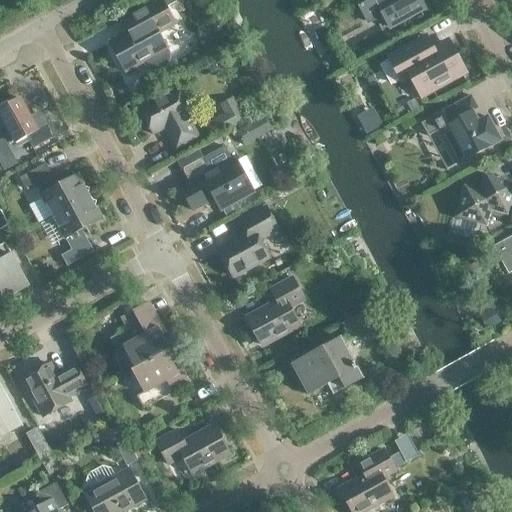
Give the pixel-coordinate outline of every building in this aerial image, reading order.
[(176,2),(175,0),(158,0),(131,15),(122,20),(129,32),(110,43),(125,71),(141,63),(143,66),(147,69),(152,71),(157,70),(164,67),(167,63),(168,58),(168,53),(166,49),(158,33),(175,24),(166,8),(176,2)] [(355,0),(360,8),(366,18),(368,22),(382,15),(389,28),(424,8),(419,0),(355,0)] [(426,36),(419,40),(387,57),(388,59),(380,63),(380,66),(390,85),(393,85),(400,81),(401,83),(410,78),(420,96),(463,73),(447,43),(434,50),(426,36)] [(178,149),(198,138),(187,116),(190,115),(176,90),(139,110),(153,135),(166,128),(178,149)] [(33,122),(20,99),(0,109),(0,115),(15,143),(26,137),(33,149),(56,136),(45,116),(33,122)] [(225,116),(213,123),(220,135),(244,122),(233,101),(220,107),(225,116)] [(461,117),(454,105),(421,123),(428,137),(437,132),(455,166),(501,141),(489,120),(480,125),(472,111),(461,117)] [(377,112),(360,121),(367,133),(383,124),(377,112)] [(249,124),(235,132),(242,146),(256,138),(249,124)] [(190,186),(181,190),(192,211),(214,199),(220,210),(254,192),(236,160),(233,162),(224,147),(181,170),(190,186)] [(35,183),(54,216),(89,197),(77,175),(57,186),(45,164),(19,178),(25,189),(35,183)] [(511,200),(511,182),(485,174),(480,190),(464,185),(454,218),(487,227),(491,211),(507,216),(511,200)] [(101,219),(89,197),(54,216),(72,250),(61,256),(67,266),(93,252),(81,230),(101,219)] [(277,229),(266,208),(240,222),(247,234),(218,250),(233,277),(268,257),(258,240),(277,229)] [(0,229),(9,225),(0,209),(0,229)] [(511,236),(493,247),(508,274),(511,271),(511,236)] [(0,300),(28,285),(5,243),(0,245),(0,300)] [(304,300),(292,278),(270,290),(277,303),(247,319),(261,346),(299,325),(289,309),(304,300)] [(171,350),(145,304),(120,318),(126,329),(110,339),(116,351),(123,347),(135,368),(135,369),(167,352),(171,350)] [(370,326),(363,312),(341,324),(349,338),(370,326)] [(333,395),(362,379),(340,338),(292,364),(309,395),(327,384),(333,395)] [(185,386),(167,352),(135,369),(135,368),(132,370),(144,393),(137,396),(143,409),(185,386)] [(50,364),(22,379),(43,417),(71,402),(68,397),(87,387),(75,366),(63,373),(65,376),(58,379),(50,364)] [(0,384),(0,434),(6,431),(8,433),(22,425),(0,384)] [(178,430),(156,442),(168,465),(183,457),(192,474),(229,453),(214,427),(184,443),(178,430)] [(137,461),(130,447),(126,439),(115,445),(127,466),(137,461)] [(149,454),(141,440),(130,447),(137,461),(149,454)] [(47,445),(35,451),(40,461),(52,455),(47,445)] [(383,449),(358,463),(365,475),(340,489),(352,511),(362,511),(392,496),(382,479),(395,472),(383,449)] [(60,470),(52,455),(41,461),(50,476),(60,470)] [(95,488),(87,492),(98,511),(122,511),(146,499),(130,469),(119,475),(116,468),(108,465),(93,473),(91,481),(95,488)] [(58,511),(68,505),(56,483),(36,493),(42,504),(27,511),(58,511)]
